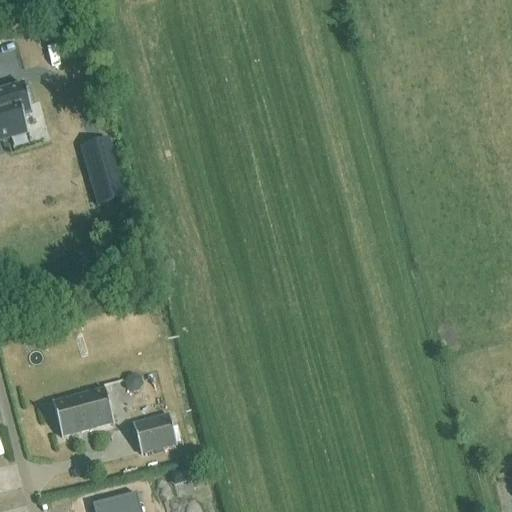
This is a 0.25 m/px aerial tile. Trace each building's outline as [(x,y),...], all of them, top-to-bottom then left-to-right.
[(0,154),(35,145),(30,126),(39,124),(32,96),(0,104),(0,111),(2,119),(0,119),(0,154)] [(125,200),(108,142),(81,149),(98,207),(125,200)] [(0,196),(30,189),(28,179),(52,173),(52,171),(49,160),(31,164),(31,166),(25,167),(21,151),(5,155),(6,157),(0,158),(0,196)] [(135,377),(129,378),(125,383),(127,390),(132,394),(139,392),(142,387),(141,380),(135,377)] [(114,426),(105,391),(104,392),(53,406),(53,405),(52,405),(62,440),(63,440),(62,439),(113,425),(113,426),(114,426)] [(177,448),(169,416),(133,426),(141,457),(177,448)] [(140,511),(136,495),(92,507),(93,511),(140,511)]
